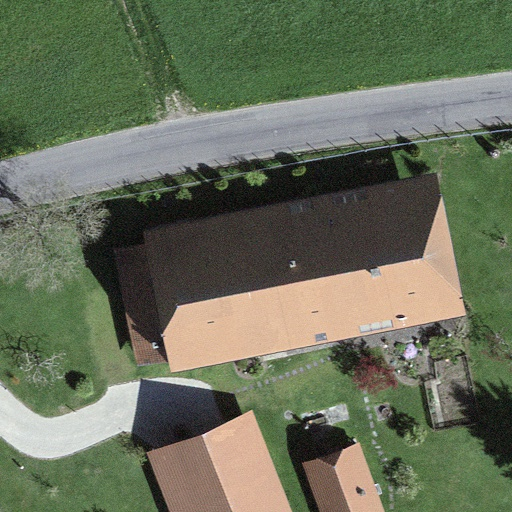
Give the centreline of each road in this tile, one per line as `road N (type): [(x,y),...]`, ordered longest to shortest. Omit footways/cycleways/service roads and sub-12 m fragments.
road 1 (tertiary): [(511,101),(185,148),(0,189)]
road 2 (track): [(132,0),(185,148)]
